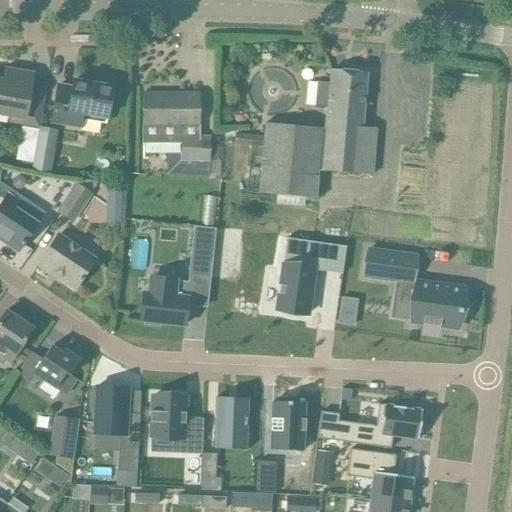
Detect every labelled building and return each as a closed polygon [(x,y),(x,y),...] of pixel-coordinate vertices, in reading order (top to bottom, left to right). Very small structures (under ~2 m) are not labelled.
[(366,74),(331,70),(330,84),(317,83),(314,107),(328,108),(325,130),(264,123),(263,136),(263,145),(258,193),(315,199),(318,171),(371,176),(374,149),(375,129),(361,128),(366,74)] [(0,115),(29,120),(37,75),(12,71),(10,83),(0,80),(0,115)] [(54,106),(51,124),(82,129),(84,120),(84,116),(107,120),(113,88),(73,81),(72,89),(57,87),(54,106)] [(198,95),(143,95),(143,115),(143,125),(143,145),(182,145),(181,161),(209,162),(210,137),(198,136),(198,126),(198,115),(198,95)] [(235,133),(234,143),(263,145),(263,136),(235,133)] [(34,163),(32,171),(50,174),(55,143),(38,140),(37,147),(34,163)] [(19,143),(16,160),(34,163),(37,147),(19,143)] [(3,202),(0,206),(0,240),(17,252),(21,245),(43,213),(27,202),(0,183),(0,198),(4,200),(3,202)] [(89,194),(76,186),(58,212),(71,221),(89,194)] [(108,188),(107,205),(121,206),(122,189),(108,188)] [(215,229),(194,227),(188,275),(210,277),(215,229)] [(94,260),(57,236),(37,265),(74,290),(94,260)] [(278,298),(276,311),(296,314),(296,313),(308,315),(314,271),(342,275),(345,247),(286,239),(278,298)] [(369,253),(365,280),(413,286),(417,259),(369,253)] [(175,291),(176,281),(149,278),(148,293),(143,293),(140,321),(144,321),(145,321),(144,324),(157,326),(159,326),(159,323),(184,325),(188,293),(175,291)] [(463,289),(416,283),(410,322),(458,329),(463,289)] [(338,296),(334,321),(351,323),(354,298),(338,296)] [(32,329),(5,312),(0,319),(0,355),(10,362),(32,329)] [(21,370),(18,375),(29,382),(34,374),(55,389),(65,395),(69,390),(76,379),(70,376),(80,361),(63,350),(61,354),(51,347),(42,360),(32,353),(21,370)] [(94,435),(119,436),(117,471),(136,472),(138,444),(139,415),(126,415),(128,388),(96,387),(96,392),(92,392),(91,412),(95,413),(94,435)] [(350,401),(351,391),(341,389),(340,400),(350,401)] [(148,412),(147,413),(150,413),(149,422),(147,422),(147,423),(151,423),(150,437),(172,438),(171,454),(201,455),(203,419),(184,418),(185,398),(176,398),(176,397),(161,396),(161,397),(152,397),(151,412),(148,412)] [(213,449),(215,449),(215,447),(244,449),(244,451),(246,451),(248,399),(247,399),(247,401),(217,400),(217,398),(216,398),(213,449)] [(271,436),(270,450),(302,451),(303,433),(303,432),(305,432),(305,420),(304,420),(304,404),(272,402),(271,436)] [(321,412),(317,439),(353,444),(390,449),(392,436),(418,440),(422,411),(378,405),(375,427),(338,421),(339,414),(321,412)] [(49,459),(73,462),(79,423),(55,419),(49,459)] [(0,442),(8,431),(9,430),(10,429),(0,421),(0,442)] [(0,442),(0,443),(11,451),(20,438),(9,430),(8,431),(0,442)] [(350,450),(346,476),(373,480),(370,501),(409,506),(412,478),(393,475),(395,456),(350,450)] [(275,462),(257,462),(256,494),(274,494),(275,462)] [(48,481),(60,489),(68,478),(56,469),(48,481)] [(300,471),(301,495),(313,495),(312,470),(300,471)] [(200,478),(200,491),(220,492),(221,478),(200,478)] [(134,494),(134,504),(146,504),(146,495),(134,494)] [(146,495),(146,504),(158,504),(158,495),(146,495)] [(177,496),(177,505),(189,506),(189,496),(177,496)] [(189,496),(189,506),(201,506),(201,497),(189,496)] [(407,511),(409,506),(370,501),(368,511),(407,511)]
